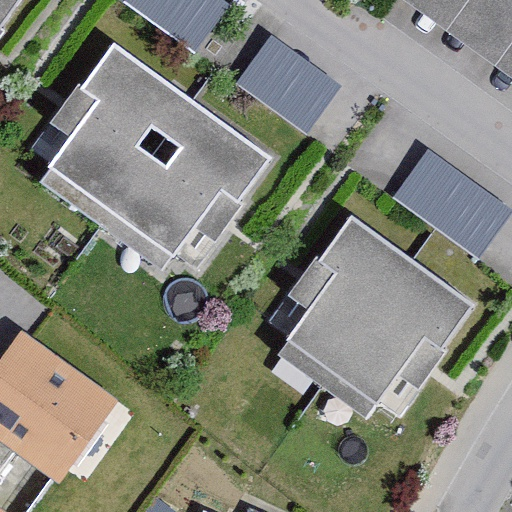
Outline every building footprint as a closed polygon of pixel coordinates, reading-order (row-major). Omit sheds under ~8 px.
[(0,0),(0,47),(26,12),(7,0),(0,0)] [(227,18),(203,0),(132,0),(126,9),(195,60),(227,18)] [(390,0),(511,86),(511,1),(510,0),(390,0)] [(335,98),(270,51),(242,90),(306,137),(335,98)] [(221,224),(254,177),(98,70),(67,115),(83,126),(37,192),(160,277),(204,213),(221,224)] [(470,263),(501,218),(421,163),(389,208),(470,263)] [(436,378),(470,332),(346,243),(313,288),(329,299),(282,364),(374,430),(420,366),(436,378)] [(119,412),(20,339),(0,366),(0,511),(30,511),(51,485),(61,492),(119,412)]
